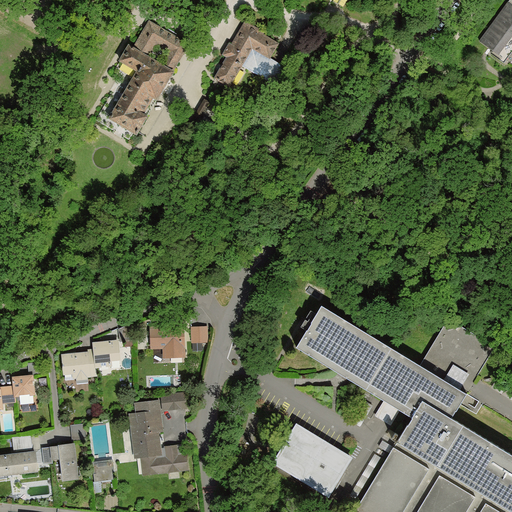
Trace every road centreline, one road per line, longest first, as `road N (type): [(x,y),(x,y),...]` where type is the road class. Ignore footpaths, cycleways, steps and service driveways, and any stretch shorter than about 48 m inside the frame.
road 1 (residential): [(225,295),(277,239),(448,0)]
road 2 (residential): [(225,295),(198,290),(0,366)]
road 3 (residential): [(213,511),(206,425),(225,295)]
road 4 (track): [(404,0),(359,43),(276,155)]
